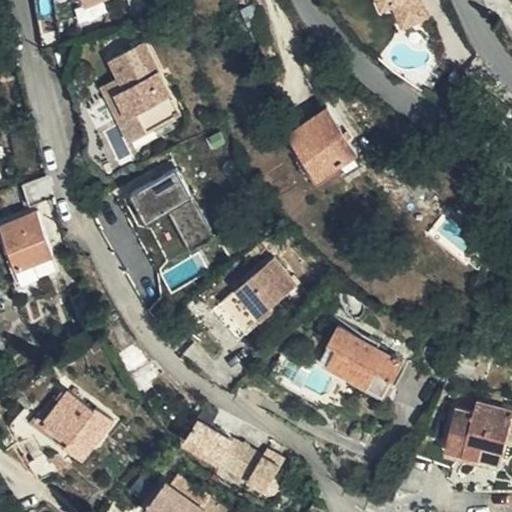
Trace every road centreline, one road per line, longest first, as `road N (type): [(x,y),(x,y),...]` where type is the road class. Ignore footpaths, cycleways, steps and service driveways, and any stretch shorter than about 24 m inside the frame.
road 1 (residential): [(347,511),(301,439),(188,371),(128,298),(84,211),(47,109),(28,0)]
road 2 (residential): [(511,166),(390,86),(348,52),(306,0)]
